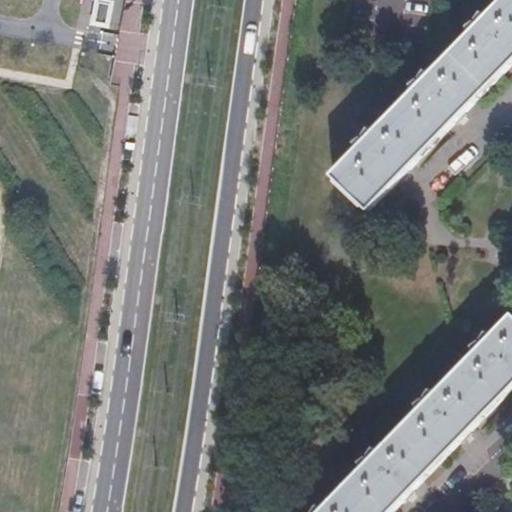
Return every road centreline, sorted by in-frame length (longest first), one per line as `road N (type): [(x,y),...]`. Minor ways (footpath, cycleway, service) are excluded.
road 1 (primary): [(178,0),(105,511)]
road 2 (primary): [(183,511),(253,0)]
road 3 (residential): [(511,118),(419,201)]
